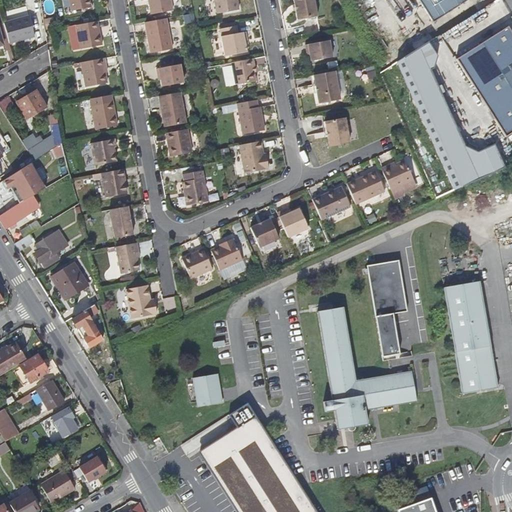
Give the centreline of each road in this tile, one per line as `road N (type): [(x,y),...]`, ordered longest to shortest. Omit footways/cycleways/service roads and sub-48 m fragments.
road 1 (residential): [(168,226),(157,212),(118,0)]
road 2 (residential): [(33,304),(144,476)]
road 3 (residential): [(268,0),(303,178)]
road 4 (residential): [(303,178),(186,230),(168,226)]
road 5 (unknown): [(294,410),(241,424),(167,468)]
